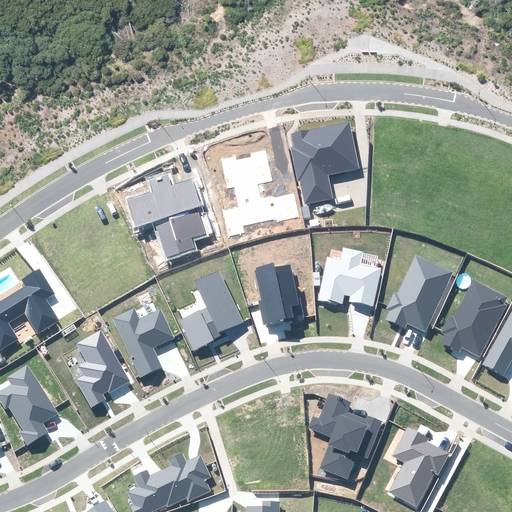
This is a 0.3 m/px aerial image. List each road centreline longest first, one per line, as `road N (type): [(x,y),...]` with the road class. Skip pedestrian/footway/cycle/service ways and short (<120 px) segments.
road 1 (residential): [(0,505),(245,377),(304,360),(375,366),(511,432)]
road 2 (residential): [(511,121),(403,93),(312,93),(149,141),(54,190),(0,229)]
